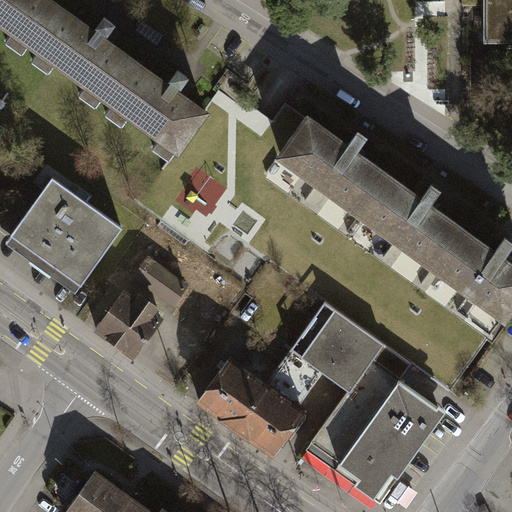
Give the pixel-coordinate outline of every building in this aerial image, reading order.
[(25,46),(29,48),(62,3),(58,0),(0,0),(0,27),(8,34),(4,39),(21,51),(25,46)] [(511,0),(490,0),(492,45),(511,44),(511,0)] [(98,98),(103,102),(136,56),(106,34),(115,22),(104,15),(95,26),(62,3),(29,48),(35,53),(30,59),(46,71),(51,64),(81,86),(77,91),(95,103),(98,98)] [(173,152),(178,156),(212,111),(207,108),(180,88),(189,75),(178,68),(169,80),(136,56),(103,102),(108,105),(103,112),(120,124),(125,118),(155,139),(150,146),(168,159),(173,152)] [(318,116),(287,159),(334,193),(361,212),(367,216),(398,173),(370,153),(378,141),(367,133),(358,145),(318,116)] [(398,173),(367,216),(411,247),(435,264),(440,268),(471,225),(443,205),(452,193),(441,184),(432,197),(398,173)] [(54,177),(13,234),(81,283),(122,227),(54,177)] [(471,225),(440,268),(482,298),(509,317),(511,319),(511,243),(507,250),(471,225)] [(148,256),(97,333),(139,360),(189,283),(148,256)] [(327,373),(356,393),(389,348),(328,305),(295,350),(327,373)] [(356,393),(308,461),(360,498),(369,485),(388,499),(451,411),(408,381),(417,368),(389,348),(356,393)] [(233,359),(204,399),(242,426),(284,367),(259,349),(245,368),(233,359)] [(284,367),(242,426),(280,453),(309,411),(303,407),(327,373),(295,350),(284,367)] [(73,511),(151,511),(101,475),(73,511)]
